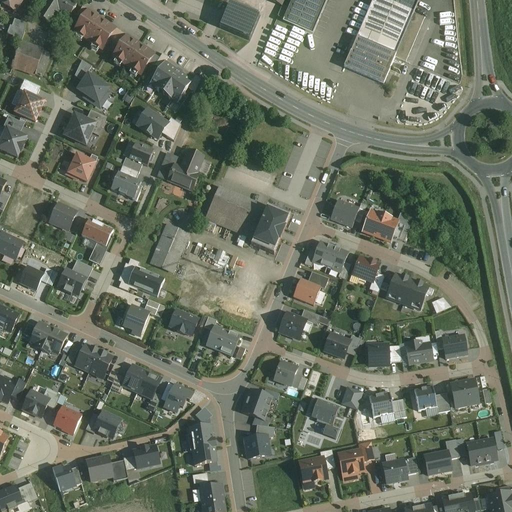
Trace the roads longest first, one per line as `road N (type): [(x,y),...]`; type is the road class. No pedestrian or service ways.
road 1 (primary): [(344,130),(279,99),(126,0)]
road 2 (residential): [(480,367),(484,345),(474,319),(445,288),(307,225)]
road 3 (residential): [(480,367),(377,382),(262,343)]
road 4 (residential): [(82,328),(128,225),(27,177)]
road 5 (residential): [(509,473),(325,511)]
road 6 (residential): [(222,393),(82,328)]
road 7 (residential): [(307,225),(262,343)]
road 8 (residential): [(240,511),(222,393)]
